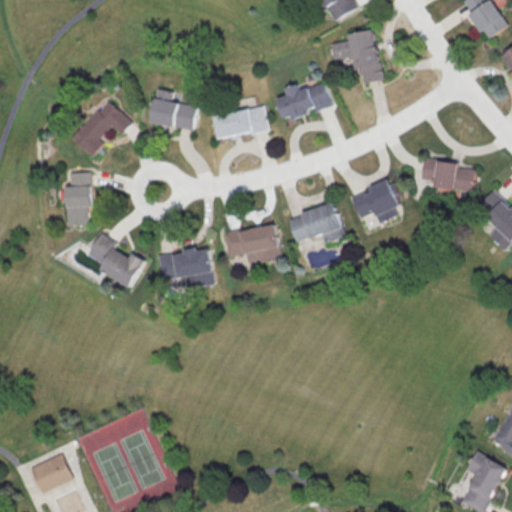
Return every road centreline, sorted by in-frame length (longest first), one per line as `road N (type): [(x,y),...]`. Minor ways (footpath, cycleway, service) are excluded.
road 1 (residential): [(458,81),(407,118),(310,163),(229,184),(158,188)]
road 2 (residential): [(511,143),(458,81),(408,0)]
